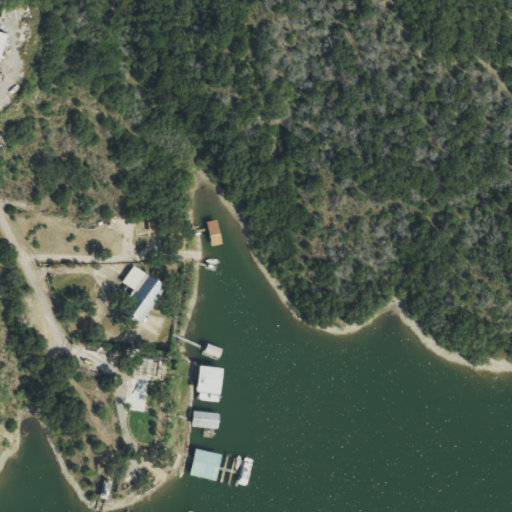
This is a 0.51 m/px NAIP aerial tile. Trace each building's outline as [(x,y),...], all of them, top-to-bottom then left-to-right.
[(119,315),(136,325),(159,286),(127,268),(118,285),(132,293),(119,315)] [(231,375),(206,369),(203,384),(227,390),(231,375)] [(144,412),(145,379),(127,378),(126,412),(144,412)] [(231,416),(208,411),(202,438),(226,442),(231,416)] [(236,511),(245,490),(220,481),(211,506),(227,511),(236,511)]
